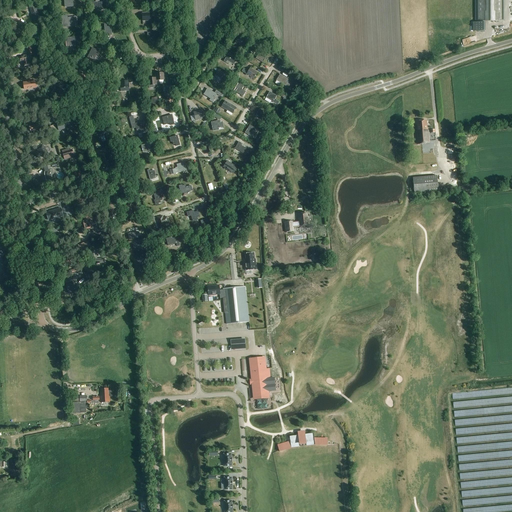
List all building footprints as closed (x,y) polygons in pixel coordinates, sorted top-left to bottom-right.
[(476,0),(476,21),(503,21),(502,0),(476,0)] [(97,2),(91,2),(91,8),(96,8),(97,11),(98,10),(107,10),(106,2),(106,1),(97,2)] [(35,5),(30,7),(32,14),(31,15),(32,18),(34,18),(36,24),(41,22),(35,5)] [(76,18),(62,19),(63,24),(65,23),(66,26),(77,25),(77,22),(76,18)] [(485,22),(473,22),(473,31),(485,31),(485,22)] [(28,33),(23,27),(15,32),(18,36),(19,36),(20,38),(28,33)] [(76,37),(65,38),(66,47),(77,46),(76,41),(79,40),(79,37),(76,37)] [(244,49),(246,46),(247,43),(238,38),(234,44),(244,49)] [(92,48),(88,57),(86,60),(89,61),(91,56),(95,58),(99,49),(97,48),(96,50),(92,48)] [(267,57),(260,53),(256,58),(263,63),(267,57)] [(24,57),(19,58),(19,62),(23,61),(24,63),(23,63),(24,67),(32,66),(31,62),(28,62),(27,60),(26,55),(23,56),(24,57)] [(228,55),(224,61),(226,63),(227,62),(230,64),(231,63),(234,65),(237,60),(228,55)] [(244,69),(242,71),(254,78),(257,73),(250,68),(248,71),(244,69)] [(224,74),(220,72),(218,71),(214,77),(216,78),(215,80),(220,82),(222,79),(221,79),(224,74)] [(164,82),(163,80),(164,80),(163,73),(155,74),(156,78),(156,80),(159,80),(159,83),(164,82)] [(240,73),(238,76),(245,82),(247,79),(240,73)] [(287,79),(280,74),(276,80),(286,86),(288,87),(290,85),(287,83),(285,82),(287,79)] [(242,89),(244,86),(238,83),(236,87),(238,88),(236,92),(243,96),(246,92),(242,89)] [(53,90),(51,93),(55,96),(56,94),(63,99),(67,93),(60,88),(59,90),(57,89),(55,87),(53,90)] [(207,89),(204,95),(210,98),(209,100),(213,103),(216,99),(212,97),(213,96),(215,97),(216,94),(221,97),(222,95),(223,95),(224,94),(223,94),(222,94),(216,90),(214,93),(207,89)] [(277,96),(270,92),(266,98),(275,103),(278,104),(279,102),(277,101),(277,100),(275,99),(277,96)] [(225,101),(221,107),(233,114),(236,108),(225,101)] [(266,118),(264,117),(266,113),(259,109),(256,115),(263,119),(265,120),(266,118)] [(195,112),(193,113),(195,121),(198,120),(205,118),(202,110),(195,112)] [(172,115),(166,116),(162,118),(164,125),(170,123),(170,125),(174,124),(172,115)] [(71,120),(59,123),(61,130),(64,129),(66,128),(66,130),(73,128),(71,120)] [(426,120),(416,121),(417,131),(418,144),(429,143),(428,130),(427,130),(426,120)] [(144,121),(135,124),(137,131),(138,134),(147,131),(147,128),(144,121)] [(211,122),(213,129),(223,127),(223,124),(220,124),(219,121),(211,122)] [(31,131),(40,128),(38,122),(36,123),(36,124),(29,127),(31,131)] [(257,129),(250,125),(246,132),(255,137),(257,135),(255,133),(257,129)] [(110,138),(107,129),(104,130),(104,131),(99,132),(100,136),(104,135),(106,141),(109,140),(109,138),(110,138)] [(180,145),(177,136),(170,138),(171,142),(172,141),(173,144),(175,144),(176,146),(180,145)] [(243,144),(241,143),(239,142),(235,149),(243,153),(246,148),(242,146),(243,144)] [(143,152),(151,150),(150,146),(152,146),(152,143),(141,145),(143,152)] [(39,151),(35,154),(38,158),(42,155),(43,157),(48,154),(42,145),(37,148),(39,151)] [(68,149),(62,151),(65,160),(71,158),(70,155),(73,154),(72,150),(69,151),(68,149)] [(114,154),(106,156),(107,159),(108,159),(110,165),(116,163),(114,154)] [(232,161),(227,158),(225,161),(225,162),(225,163),(226,163),(223,167),(233,174),(238,168),(231,163),(232,161)] [(173,171),(170,171),(171,174),(187,170),(185,162),(177,164),(178,168),(172,170),(173,171)] [(51,166),(44,167),(45,172),(46,171),(48,180),(56,178),(53,169),(52,170),(51,166)] [(145,170),(139,172),(142,179),(148,177),(145,170)] [(155,178),(155,176),(156,176),(154,170),(150,172),(150,170),(147,170),(150,180),(155,178)] [(77,178),(76,177),(80,176),(79,171),(74,173),(73,172),(70,173),(72,180),(77,178)] [(414,193),(438,191),(437,176),(413,178),(414,193)] [(119,189),(119,190),(122,189),(123,191),(126,190),(124,184),(121,185),(120,182),(115,184),(116,189),(119,189)] [(192,191),(191,186),(186,187),(185,185),(182,186),(182,185),(179,186),(180,189),(181,189),(182,194),(182,193),(183,196),(185,196),(185,195),(186,194),(186,192),(192,191)] [(61,190),(59,191),(58,188),(49,191),(51,198),(60,195),(60,193),(62,192),(61,190)] [(156,194),(154,194),(156,200),(154,201),(156,205),(161,203),(160,201),(162,200),(162,198),(163,197),(162,190),(156,192),(156,194)] [(84,195),(76,200),(79,205),(84,202),(87,199),(84,195)] [(134,204),(126,206),(124,207),(127,216),(136,213),(134,204)] [(54,210),(46,213),(49,220),(63,216),(61,208),(56,210),(54,210)] [(194,212),(194,210),(187,212),(188,217),(191,216),(193,221),(198,220),(197,217),(200,217),(198,211),(194,212)] [(298,221),(293,221),(293,228),(299,227),(307,226),(307,228),(313,228),(311,216),(309,216),(308,216),(308,213),(297,214),(298,221)] [(94,217),(89,218),(88,216),(83,217),(84,221),(83,221),(85,229),(92,228),(91,226),(96,225),(94,217)] [(162,216),(160,217),(156,218),(159,228),(166,226),(165,224),(169,223),(167,217),(163,218),(162,216)] [(293,221),(285,222),(286,232),(294,231),(293,228),(293,221)] [(133,228),(127,230),(128,234),(129,240),(139,238),(138,236),(137,233),(137,232),(134,232),(133,228)] [(55,236),(57,244),(63,242),(61,238),(63,238),(62,234),(60,234),(55,236)] [(166,239),(168,246),(176,243),(177,246),(179,246),(178,242),(176,242),(174,236),(166,239)] [(92,247),(90,240),(82,243),(85,250),(92,247)] [(1,274),(0,275),(0,282),(0,283),(1,282),(4,279),(6,280),(10,277),(6,272),(9,270),(5,266),(8,263),(5,259),(9,255),(7,253),(8,253),(4,248),(0,251),(0,257),(3,260),(0,263),(4,267),(1,269),(5,274),(2,276),(1,274)] [(91,260),(94,260),(95,264),(101,263),(101,258),(97,259),(96,250),(90,251),(90,257),(91,257),(91,260)] [(143,251),(135,253),(137,262),(145,260),(143,251)] [(246,259),(245,259),(246,270),(247,274),(252,274),(252,270),(256,269),(255,259),(254,259),(254,253),(251,253),(250,252),(247,252),(246,253),(245,254),(246,259)] [(69,253),(59,256),(61,264),(67,263),(67,264),(71,263),(70,257),(69,253)] [(70,278),(65,279),(66,283),(68,290),(69,293),(74,292),(73,289),(74,289),(72,282),(70,278)] [(219,285),(207,286),(208,295),(219,294),(220,298),(224,298),(226,324),(248,322),(245,287),(223,289),(223,290),(219,290),(219,285)] [(253,392),(254,392),(268,391),(266,378),(269,378),(268,372),(265,372),(264,357),(249,359),(253,392)] [(112,396),(112,392),(112,390),(108,391),(108,389),(101,389),(101,394),(100,394),(101,403),(110,402),(109,396),(112,396)] [(305,430),(297,431),(298,435),(289,436),(290,441),(277,445),(279,451),(291,448),(315,445),(327,445),(328,438),(314,438),(313,433),(305,434),(305,430)] [(231,454),(224,454),(224,466),(232,466),(232,462),(232,458),(231,454)] [(232,481),(232,477),(224,477),(225,490),(232,490),(232,485),(232,481)] [(220,494),(224,490),(219,484),(221,482),(217,479),(213,483),(216,486),(214,488),(220,494)] [(232,505),(232,501),(224,501),(225,511),(232,511),(233,509),(232,505)]
